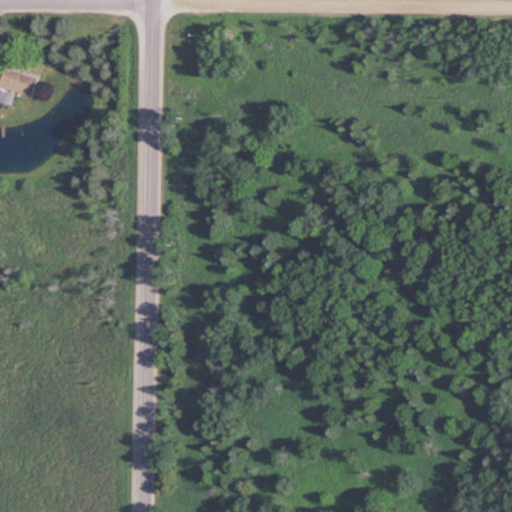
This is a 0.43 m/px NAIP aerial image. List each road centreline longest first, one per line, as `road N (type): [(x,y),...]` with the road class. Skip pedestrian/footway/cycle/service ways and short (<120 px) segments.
road 1 (tertiary): [(153,3),(144,511)]
road 2 (residential): [(153,3),(511,7)]
road 3 (residential): [(0,0),(153,3)]
